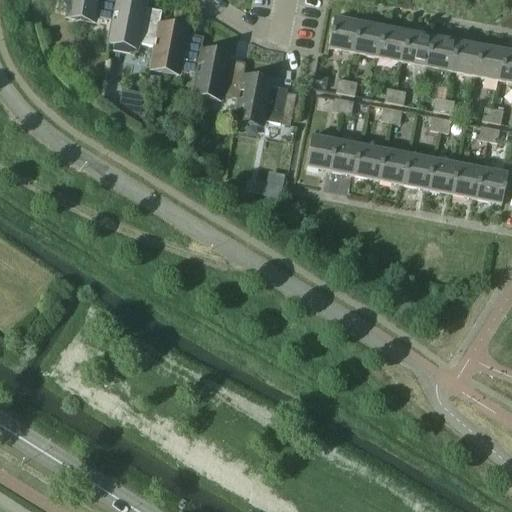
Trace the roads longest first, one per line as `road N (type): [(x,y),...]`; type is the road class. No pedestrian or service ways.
road 1 (residential): [(511,470),(436,402),(435,377),(79,158),(26,121),(0,84)]
road 2 (tertiary): [(132,511),(0,429)]
road 3 (residential): [(202,0),(277,37),(284,0)]
